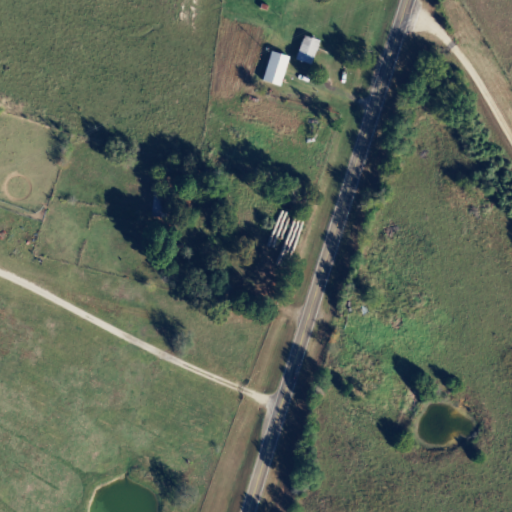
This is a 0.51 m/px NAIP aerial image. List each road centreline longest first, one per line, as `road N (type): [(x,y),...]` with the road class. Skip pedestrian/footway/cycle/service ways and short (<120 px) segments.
road 1 (tertiary): [(247,511),(409,0)]
road 2 (residential): [(511,181),(471,119),(456,64),(407,7)]
